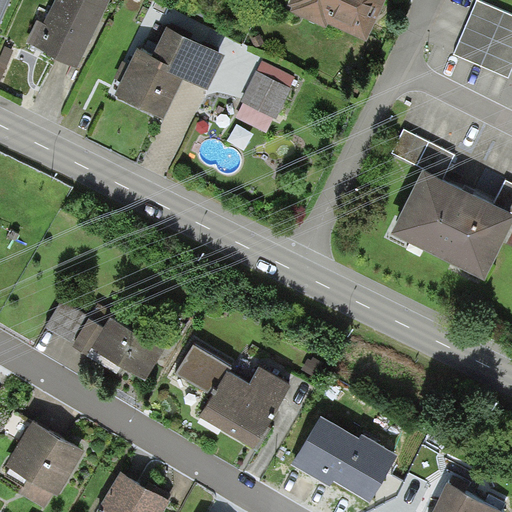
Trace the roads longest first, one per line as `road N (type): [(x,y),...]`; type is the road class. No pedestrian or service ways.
road 1 (primary): [(0,125),(288,270)]
road 2 (residential): [(0,348),(270,511)]
road 3 (residential): [(288,270),(427,0)]
road 4 (primary): [(288,270),(511,380)]
road 5 (unknown): [(394,68),(511,125)]
